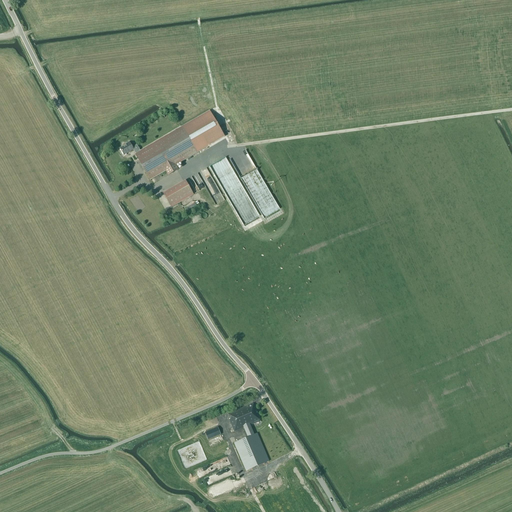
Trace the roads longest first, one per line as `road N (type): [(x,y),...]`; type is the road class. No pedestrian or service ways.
road 1 (tertiary): [(253,379),(119,211),(5,0)]
road 2 (unclassified): [(0,473),(48,455),(102,450),(253,379)]
road 3 (tertiary): [(338,511),(253,379)]
